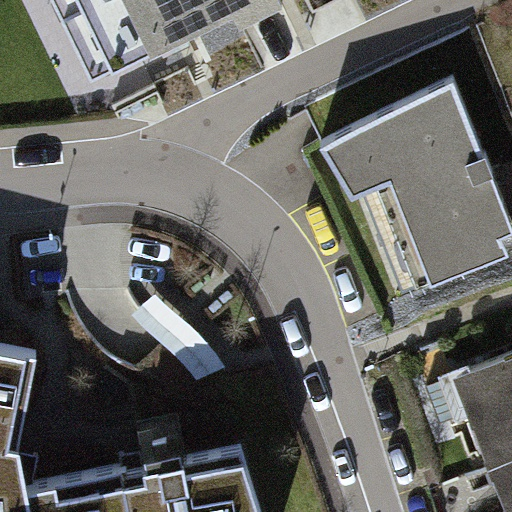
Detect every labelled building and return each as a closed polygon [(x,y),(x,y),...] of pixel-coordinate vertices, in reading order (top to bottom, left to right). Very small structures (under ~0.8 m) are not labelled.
[(69,0),(104,73),(175,39),(233,11),(241,25),(281,6),(278,0),(69,0)] [(511,216),(453,72),(313,141),(346,192),(352,190),(399,298),(509,249),(499,231),(511,225),(511,216)] [(165,292),(143,313),(210,378),(231,357),(165,292)] [(0,344),(0,511),(264,511),(242,444),(161,459),(126,467),(125,462),(33,481),(35,470),(25,468),(20,441),(36,350),(0,344)] [(472,411),(491,464),(511,456),(511,352),(430,384),(443,420),(472,411)] [(511,456),(491,464),(508,509),(511,507),(511,456)]
